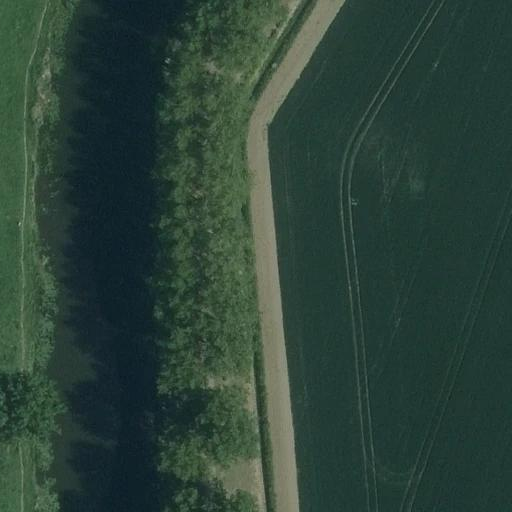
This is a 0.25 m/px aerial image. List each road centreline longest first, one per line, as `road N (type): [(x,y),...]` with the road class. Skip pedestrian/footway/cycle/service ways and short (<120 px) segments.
road 1 (track): [(325,0),(259,108),(250,138),(278,511)]
road 2 (unclassified): [(208,511),(206,109),(216,55),(239,0)]
